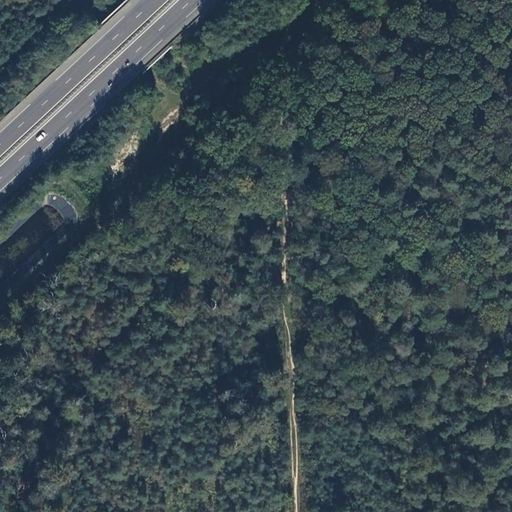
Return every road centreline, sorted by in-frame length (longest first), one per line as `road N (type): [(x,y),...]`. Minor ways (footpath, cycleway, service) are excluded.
road 1 (motorway): [(0,177),(190,0)]
road 2 (motorway): [(155,0),(0,144)]
